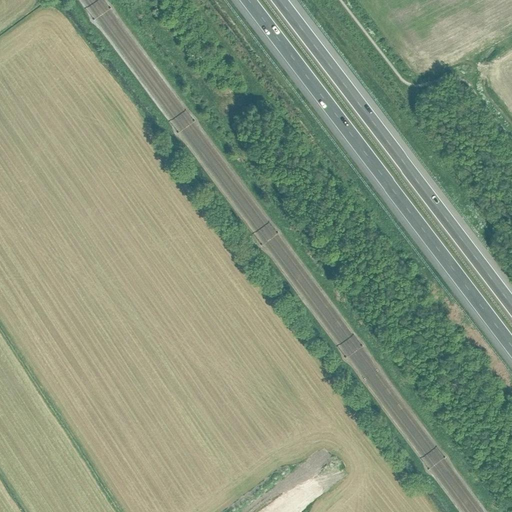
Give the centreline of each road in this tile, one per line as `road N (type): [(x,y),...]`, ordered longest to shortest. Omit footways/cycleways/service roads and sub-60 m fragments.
road 1 (motorway): [(246,0),(511,348)]
road 2 (motorway): [(511,308),(277,0)]
